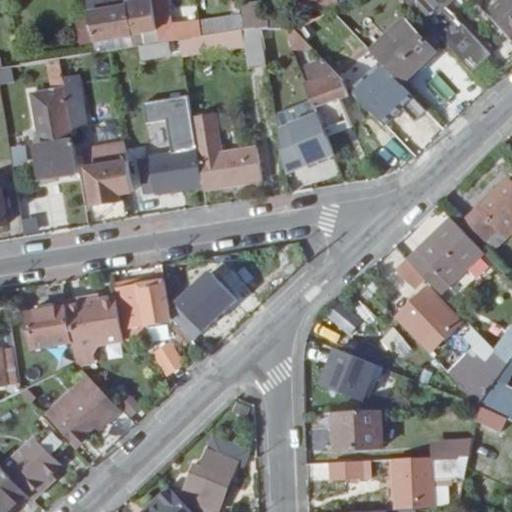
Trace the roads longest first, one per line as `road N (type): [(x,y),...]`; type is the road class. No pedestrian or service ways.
road 1 (residential): [(387,224),(327,216),(0,270)]
road 2 (residential): [(275,329),(84,511)]
road 3 (residential): [(275,329),(282,511)]
road 4 (residential): [(511,105),(387,224)]
road 5 (residential): [(387,224),(275,329)]
